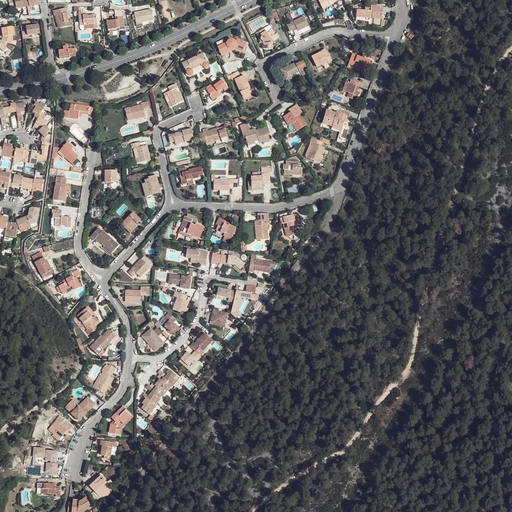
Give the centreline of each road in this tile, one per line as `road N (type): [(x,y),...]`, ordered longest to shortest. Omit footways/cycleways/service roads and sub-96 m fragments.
road 1 (track): [(249,511),(346,447),(403,375),(489,80),(511,46)]
road 2 (residential): [(393,41),(339,187),(280,207),(172,207)]
road 3 (secondary): [(56,79),(254,0)]
road 4 (residential): [(393,41),(327,33),(268,61),(264,70),(279,101)]
road 5 (residential): [(128,356),(157,358),(175,347),(198,318),(206,277),(243,281)]
road 6 (residential): [(128,356),(122,390),(89,425),(72,475)]
road 7 (residential): [(198,110),(157,130),(172,207)]
